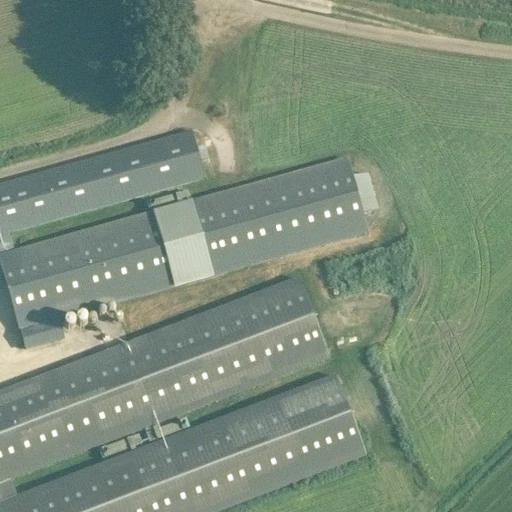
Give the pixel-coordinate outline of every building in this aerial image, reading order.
[(0,188),(0,253),(14,249),(10,236),(205,179),(192,133),(0,188)] [(0,257),(0,258),(26,351),(50,344),(44,324),(366,234),(346,161),(0,257)] [(297,280),(0,393),(0,486),(10,483),(328,360),(302,292),(297,280)] [(16,499),(0,504),(0,511),(222,511),(365,457),(334,377),(16,499)] [(10,483),(0,486),(0,504),(16,499),(10,483)]
